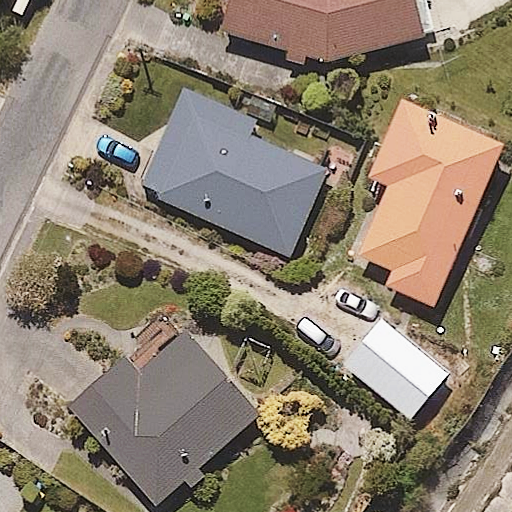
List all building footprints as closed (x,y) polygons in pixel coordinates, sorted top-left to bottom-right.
[(193,0),(188,18),(296,51),(395,19),(391,0),(193,0)] [(300,150),(154,70),(105,170),(250,247),(300,150)] [(486,133),(374,93),(339,162),(356,173),(329,241),(362,254),(355,269),(404,294),(486,133)] [(98,335),(31,391),(117,493),(229,400),(160,318),(115,356),(98,335)] [(488,357),(407,324),(386,373),(468,407),(488,357)]
